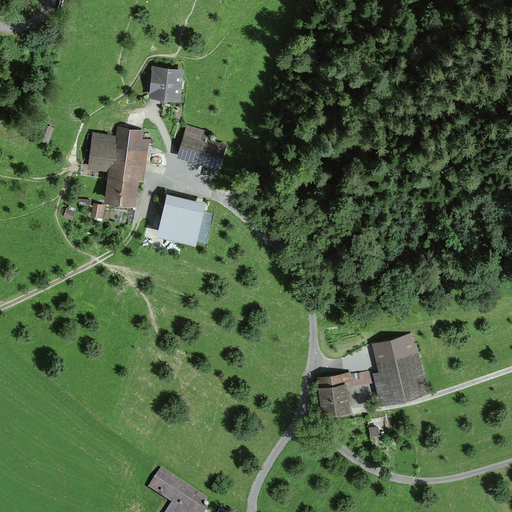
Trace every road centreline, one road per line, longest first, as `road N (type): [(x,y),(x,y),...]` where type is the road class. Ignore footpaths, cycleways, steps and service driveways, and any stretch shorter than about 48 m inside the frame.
road 1 (residential): [(176,175),(238,212),(292,266),(311,309),(311,367),(296,422),(257,483),(251,511)]
road 2 (track): [(481,0),(344,118),(299,179),(283,234),(286,260)]
road 3 (track): [(0,309),(97,263),(138,222)]
